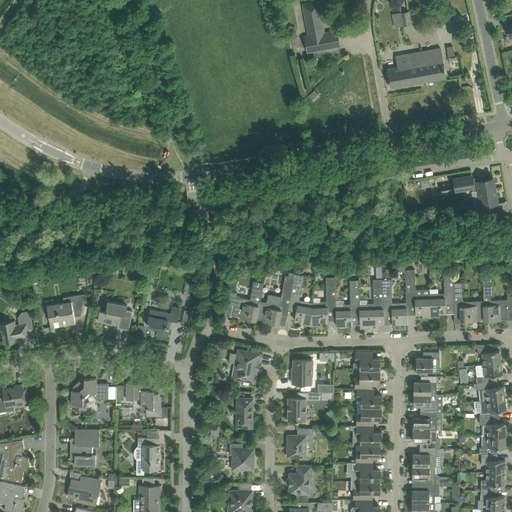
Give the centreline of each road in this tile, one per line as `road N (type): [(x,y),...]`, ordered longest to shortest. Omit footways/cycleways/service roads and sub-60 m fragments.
road 1 (residential): [(92,167),(188,176),(498,126)]
road 2 (track): [(125,0),(188,176)]
road 3 (residential): [(268,511),(270,381),(281,341)]
road 4 (residential): [(394,511),(396,341)]
road 5 (residential): [(39,511),(43,354)]
road 6 (residential): [(184,511),(188,365)]
road 7 (residential): [(188,365),(43,354)]
road 8 (residential): [(503,125),(477,0)]
